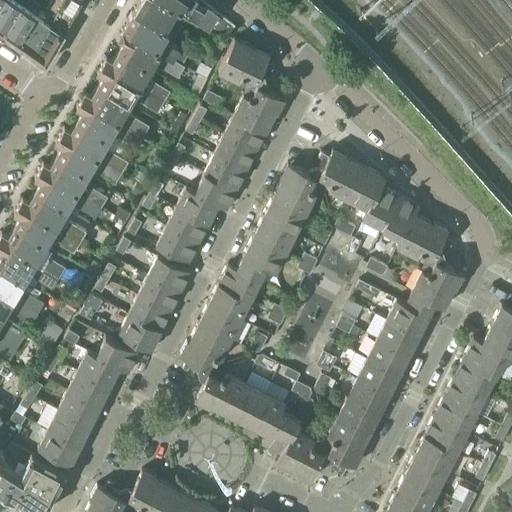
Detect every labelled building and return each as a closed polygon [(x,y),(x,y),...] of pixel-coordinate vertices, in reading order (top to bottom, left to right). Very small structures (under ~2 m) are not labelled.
[(0,0),(0,32),(1,33),(21,0),(0,0)] [(21,0),(1,33),(14,43),(39,3),(33,0),(21,0)] [(14,43),(29,53),(61,0),(50,0),(46,7),(39,3),(14,43)] [(61,0),(29,53),(44,64),(81,2),(78,0),(61,0)] [(162,0),(138,0),(132,10),(172,34),(176,26),(177,26),(184,13),(162,0)] [(162,0),(184,13),(207,25),(218,12),(206,3),(203,9),(190,1),(191,0),(162,0)] [(132,10),(122,27),(181,62),(188,51),(179,46),(178,47),(168,40),(172,34),(132,10)] [(233,24),(218,12),(207,25),(205,28),(225,40),(233,24)] [(123,39),(117,49),(148,68),(152,61),(177,75),(184,64),(181,62),(122,27),(117,35),(123,39)] [(217,70),(244,83),(255,80),(265,59),(251,52),(255,45),(253,45),(253,47),(233,37),(217,70)] [(105,55),(101,63),(162,100),(168,89),(144,74),(148,68),(117,49),(111,59),(105,55)] [(102,74),(96,84),(127,103),(131,96),(156,110),(162,100),(101,63),(96,70),(102,74)] [(191,91),(197,95),(206,78),(199,75),(191,91)] [(245,87),(232,113),(265,130),(268,123),(268,124),(273,115),(272,115),(274,111),(276,112),(276,111),(270,107),(276,94),(256,83),(245,87)] [(84,91),(80,98),(142,135),(148,124),(123,109),(127,103),(96,84),(90,94),(84,91)] [(206,89),(202,98),(217,106),(221,97),(206,89)] [(81,109),(76,119),(122,147),(127,140),(135,145),(142,135),(80,98),(75,105),(81,109)] [(199,104),(191,116),(198,120),(206,108),(199,104)] [(186,114),(186,113),(179,110),(169,128),(176,132),(186,114)] [(232,113),(221,134),(254,150),(256,147),(261,137),(265,130),(232,113)] [(198,120),(191,116),(184,129),(191,133),(198,120)] [(63,126),(59,133),(121,170),(127,160),(118,154),(122,147),(76,119),(70,129),(63,126)] [(61,144),(55,154),(86,173),(90,166),(115,181),(121,170),(59,133),(54,140),(61,144)] [(159,140),(166,144),(168,145),(171,139),(163,134),(159,140)] [(221,134),(212,153),(244,169),(246,165),(247,165),(251,156),(254,150),(221,134)] [(177,142),(170,154),(177,158),(184,146),(177,142)] [(321,185),(346,197),(362,165),(358,162),(349,157),(349,158),(345,156),(346,154),(345,154),(341,161),(319,150),(317,154),(321,156),(317,165),(321,167),(317,174),(321,185)] [(212,153),(202,173),(235,188),(237,185),(242,175),(244,169),(212,153)] [(42,161),(38,168),(100,205),(107,195),(81,180),(86,173),(55,154),(49,164),(42,161)] [(177,158),(170,154),(163,166),(170,170),(177,158)] [(274,190),(272,195),(304,211),(317,186),(313,175),(293,165),(286,178),(280,175),(279,176),(281,177),(279,181),(274,190)] [(361,216),(363,217),(380,185),(384,176),(376,171),(367,167),(362,165),(346,197),(365,207),(361,216)] [(40,179),(34,189),(65,208),(69,210),(75,214),(79,207),(93,216),(100,205),(38,168),(33,176),(40,179)] [(185,185),(184,186),(216,203),(222,206),(222,207),(223,208),(223,207),(225,208),(229,199),(229,200),(234,191),(234,190),(235,188),(202,173),(194,189),(185,185)] [(137,180),(145,184),(148,178),(141,174),(137,180)] [(145,184),(137,180),(136,179),(129,191),(138,196),(145,184)] [(155,179),(148,191),(155,195),(162,183),(155,179)] [(363,217),(384,228),(401,195),(397,193),(386,188),(380,185),(363,217)] [(184,186),(174,206),(206,222),(208,218),(209,219),(213,210),(213,209),(216,203),(184,186)] [(65,208),(34,189),(28,199),(21,196),(17,203),(79,240),(85,230),(68,219),(61,215),(65,208)] [(155,195),(148,191),(141,204),(148,208),(155,195)] [(265,208),(263,213),(295,229),(304,211),(272,195),(270,199),(269,199),(265,208)] [(397,246),(414,213),(418,204),(410,200),(401,195),(384,228),(399,236),(395,245),(397,246)] [(19,214),(13,225),(43,243),(48,236),(72,251),(79,240),(17,203),(13,211),(19,214)] [(174,206),(164,226),(196,242),(198,238),(199,238),(203,229),(206,222),(174,206)] [(114,214),(122,220),(127,212),(119,207),(114,214)] [(255,227),(253,232),(285,249),(295,229),(263,213),(260,218),(255,227)] [(432,223),(431,223),(427,221),(419,216),(418,216),(414,213),(397,246),(418,257),(422,259),(433,255),(437,248),(441,239),(443,235),(446,230),(432,223)] [(335,227),(349,234),(354,225),(337,216),(334,223),(335,227)] [(126,229),(133,233),(140,221),(133,217),(126,229)] [(314,238),(324,242),(331,228),(330,224),(323,221),(314,238)] [(1,231),(0,231),(0,240),(58,276),(64,265),(39,250),(43,243),(13,225),(7,234),(1,231)] [(196,242),(164,226),(155,244),(187,260),(188,257),(189,257),(194,248),(193,248),(196,242)] [(246,246),(235,267),(259,279),(265,267),(274,271),(285,249),(253,232),(250,237),(245,246),(246,246)] [(346,248),(353,252),(360,239),(353,235),(346,248)] [(122,236),(115,249),(122,253),(129,240),(122,236)] [(33,285),(37,278),(51,287),(58,276),(0,240),(0,264),(22,279),(33,285)] [(296,265),(308,271),(309,272),(316,258),(303,251),(296,265)] [(156,253),(145,275),(178,291),(180,287),(181,287),(185,278),(189,270),(156,253)] [(386,264),(369,256),(364,265),(379,273),(383,271),(386,264)] [(395,297),(385,317),(418,334),(419,331),(424,322),(433,302),(442,306),(446,299),(450,292),(452,286),(454,287),(455,286),(448,283),(455,269),(434,259),(423,262),(404,301),(395,297)] [(107,261),(100,274),(107,278),(114,265),(107,261)] [(220,275),(216,282),(249,299),(259,279),(235,267),(226,263),(225,266),(224,266),(220,275)] [(0,288),(37,311),(43,301),(29,292),(33,285),(22,279),(0,264),(0,288)] [(73,286),(82,291),(90,277),(81,272),(73,286)] [(107,278),(100,274),(93,286),(100,290),(107,278)] [(145,275),(135,295),(168,311),(170,306),(171,306),(175,297),(178,291),(145,275)] [(375,296),(379,289),(358,278),(354,286),(375,296)] [(210,294),(206,302),(239,318),(249,299),(216,282),(215,285),(214,285),(210,294)] [(0,312),(2,314),(6,307),(30,322),(37,311),(0,288),(0,312)] [(57,301),(61,304),(73,311),(77,304),(75,303),(76,302),(69,298),(68,299),(61,294),(57,301)] [(135,295),(126,312),(159,328),(161,325),(166,316),(165,316),(168,311),(135,295)] [(200,314),(197,321),(230,338),(239,318),(206,302),(205,305),(205,304),(200,313),(200,314)] [(279,323),(286,308),(273,302),(266,316),(279,323)] [(491,319),(490,322),(511,333),(511,308),(500,302),(496,310),(491,319)] [(77,311),(88,318),(93,309),(82,303),(77,311)] [(73,311),(61,304),(55,313),(67,320),(73,311)] [(342,311),(338,318),(351,324),(355,317),(342,311)] [(0,337),(15,347),(22,336),(0,322),(0,316),(2,314),(0,312),(0,337)] [(159,328),(126,312),(116,332),(149,348),(153,340),(158,331),(159,328)] [(385,317),(375,337),(408,353),(409,350),(410,350),(414,341),(418,334),(385,317)] [(351,324),(338,318),(334,325),(347,331),(351,324)] [(62,328),(51,320),(49,319),(38,336),(51,345),(62,328)] [(230,338),(197,321),(194,327),(193,327),(189,336),(187,340),(186,339),(185,340),(192,343),(185,357),(190,359),(188,363),(196,368),(198,364),(205,367),(216,364),(230,338)] [(484,335),(481,341),(511,356),(511,333),(490,322),(489,325),(488,325),(483,334),(484,335)] [(68,329),(62,337),(72,343),(78,335),(68,329)] [(248,347),(255,351),(259,349),(266,335),(257,330),(248,347)] [(85,348),(84,350),(117,367),(126,371),(127,370),(132,361),(131,361),(137,350),(104,334),(95,353),(85,348)] [(463,353),(462,356),(494,373),(500,362),(511,367),(511,366),(511,356),(481,341),(475,338),(475,337),(474,337),(472,336),(468,344),(467,344),(463,353)] [(0,352),(9,358),(15,347),(0,337),(0,352)] [(375,337),(365,356),(398,372),(399,369),(400,370),(404,361),(404,360),(408,353),(375,337)] [(58,343),(52,353),(58,357),(65,348),(58,343)] [(315,363),(322,367),(328,370),(335,356),(322,349),(315,363)] [(84,350),(75,368),(108,385),(109,382),(110,382),(114,373),(117,367),(84,350)] [(58,357),(52,353),(42,367),(49,371),(58,357)] [(256,354),(254,359),(253,361),(270,369),(275,360),(261,353),(256,354)] [(365,356),(355,375),(388,392),(389,389),(390,389),(394,380),(398,372),(365,356)] [(456,368),(452,375),(485,392),(494,373),(462,356),(460,359),(455,368),(456,368)] [(295,379),(299,372),(286,366),(282,373),(295,379)] [(221,410),(227,414),(244,381),(218,367),(206,371),(192,399),(206,406),(206,405),(208,406),(208,404),(212,406),(221,411),(221,410)] [(3,375),(19,386),(24,378),(8,368),(3,375)] [(75,368),(66,388),(98,404),(100,401),(100,402),(105,393),(104,392),(108,385),(75,368)] [(314,390),(321,393),(329,376),(320,372),(313,386),(314,390)] [(355,375),(346,394),(378,411),(380,408),(385,399),(384,399),(388,392),(355,375)] [(446,388),(442,395),(475,411),(477,408),(486,413),(494,397),(485,392),(452,375),(450,378),(446,387),(446,388)] [(34,379),(26,391),(33,396),(41,384),(34,379)] [(295,379),(290,389),(307,397),(310,391),(309,386),(295,379)] [(239,420),(246,423),(263,390),(244,381),(227,414),(230,415),(239,420)] [(66,388),(56,407),(89,424),(90,421),(91,421),(95,412),(98,404),(66,388)] [(258,429),(265,433),(281,400),(263,390),(246,423),(249,425),(258,430),(258,429)] [(33,396),(26,391),(18,403),(25,408),(33,396)] [(346,394),(336,414),(368,430),(370,427),(375,418),(374,418),(378,411),(346,394)] [(475,411),(442,395),(441,398),(440,398),(436,407),(433,414),(465,431),(477,436),(482,425),(471,419),(475,411)] [(302,410),(281,400),(265,433),(260,441),(269,446),(268,446),(277,451),(278,450),(279,451),(296,419),(297,419),(302,410)] [(56,407),(46,426),(79,443),(80,440),(81,440),(85,431),(89,424),(56,407)] [(14,409),(11,413),(9,417),(18,424),(24,416),(14,409)] [(511,413),(507,411),(500,424),(507,428),(511,418),(511,413)] [(368,430),(336,414),(323,440),(326,451),(333,454),(331,458),(340,463),(342,459),(347,461),(353,447),(360,451),(361,450),(359,449),(361,445),(361,446),(366,437),(365,436),(368,430)] [(426,426),(423,434),(455,450),(465,431),(433,414),(431,417),(426,426)] [(296,419),(279,451),(275,460),(282,464),(291,469),(291,468),(295,470),(294,472),(295,472),(298,466),(312,473),(322,452),(319,441),(294,429),(298,420),(297,419),(296,419)] [(507,428),(500,424),(494,437),(501,440),(507,428)] [(79,443),(46,426),(36,446),(69,463),(73,455),(78,446),(79,443)] [(1,452),(0,451),(0,434),(2,432),(0,430),(0,472),(4,465),(5,463),(0,460),(6,447),(8,443),(4,447),(1,452)] [(417,446),(413,453),(446,469),(455,450),(423,434),(421,436),(416,445),(417,446)] [(8,443),(6,447),(9,449),(14,457),(18,447),(9,443),(8,443)] [(9,449),(6,447),(0,460),(5,463),(4,465),(13,457),(14,457),(9,449)] [(487,450),(480,462),(488,466),(494,453),(487,450)] [(30,452),(19,473),(51,495),(64,470),(30,452)] [(407,465),(403,472),(436,489),(446,469),(413,453),(411,456),(406,465),(407,465)] [(488,466),(480,462),(474,475),(481,479),(488,466)] [(4,465),(0,472),(0,491),(13,500),(13,499),(32,511),(42,511),(43,511),(51,495),(19,473),(4,465)] [(132,507),(142,511),(162,511),(175,488),(167,483),(158,479),(154,477),(155,475),(154,475),(155,474),(141,467),(127,495),(132,507)] [(397,484),(393,492),(426,508),(436,489),(403,472),(402,475),(401,475),(397,484)] [(84,511),(82,511),(125,511),(128,508),(122,497),(115,493),(118,489),(109,484),(107,488),(102,486),(95,500),(89,496),(88,497),(90,498),(88,502),(83,511),(84,511)] [(162,511),(186,511),(194,497),(189,495),(180,490),(175,488),(162,511)] [(467,488),(461,501),(468,505),(475,492),(467,488)] [(387,503),(384,511),(386,511),(424,511),(426,508),(393,492),(392,494),(391,494),(387,503)] [(245,511),(237,508),(229,504),(224,511),(222,511),(209,505),(209,504),(200,500),(194,497),(186,511),(245,511)] [(464,511),(468,505),(461,501),(455,511),(464,511)]
